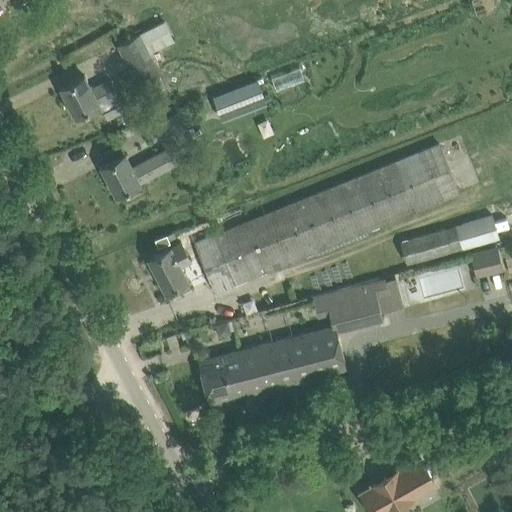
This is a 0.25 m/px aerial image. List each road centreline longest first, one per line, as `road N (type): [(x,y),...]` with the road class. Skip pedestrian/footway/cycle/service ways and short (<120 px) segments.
road 1 (unclassified): [(184,477),(275,439),(511,377)]
road 2 (unclassified): [(132,383),(0,137)]
road 3 (unclassified): [(132,383),(61,400),(0,387)]
